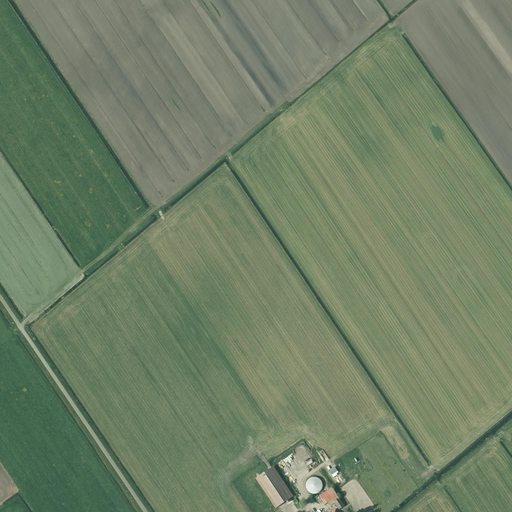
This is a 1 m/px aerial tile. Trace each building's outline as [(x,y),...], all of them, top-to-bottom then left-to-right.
[(306,451),(291,458),(293,461),(294,461),(299,471),(300,470),(301,473),(307,470),(304,464),(311,460),(306,451)] [(255,479),(275,509),(293,497),(273,467),(255,479)] [(329,472),(333,478),(337,475),(336,474),(338,472),(335,467),(329,472)] [(322,486),(322,485),(322,483),(321,482),(320,480),(319,479),(317,478),(316,478),(314,477),(313,477),(311,478),(310,478),(308,479),(307,481),(306,482),(306,484),(305,485),(305,487),(306,488),(306,490),(307,491),(309,492),(310,493),(312,494),(313,494),(315,494),(316,494),(318,493),(319,492),(320,491),(321,489),(322,488),(322,486)] [(340,499),(332,488),(319,496),(325,504),(327,502),(330,506),(334,503),(339,510),(344,506),(340,499)]
